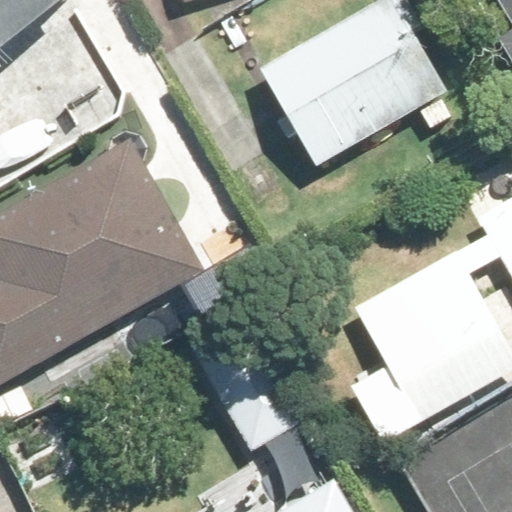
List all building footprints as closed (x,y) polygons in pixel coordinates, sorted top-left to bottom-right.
[(0,0),(0,43),(65,0),(0,0)] [(389,0),(268,70),(324,166),(425,109),(434,124),(458,109),(449,94),(455,91),(419,29),(431,21),(418,0),(389,0)] [(0,273),(4,280),(0,282),(0,390),(109,328),(126,355),(199,313),(182,284),(207,270),(134,144),(0,220),(0,273)] [(511,375),(511,342),(474,274),(506,257),(511,268),(511,199),(482,216),(492,233),(358,306),(391,367),(356,387),(389,444),(511,375)] [(252,320),(197,352),(257,453),(312,422),(252,320)] [(0,398),(0,428),(38,409),(25,385),(0,398)] [(315,511),(309,502),(291,511),(315,511)]
